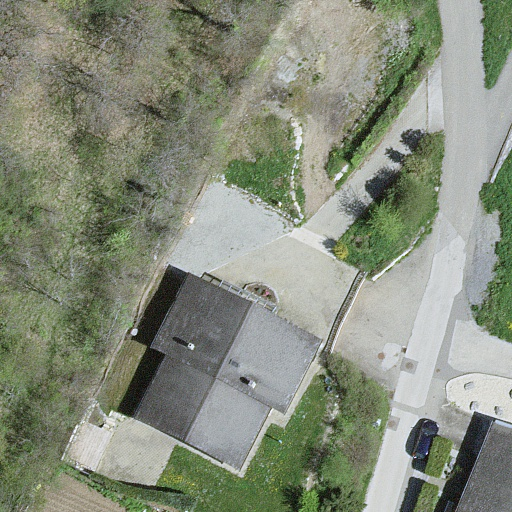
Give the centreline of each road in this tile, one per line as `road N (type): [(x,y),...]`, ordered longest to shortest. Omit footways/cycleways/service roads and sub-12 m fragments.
road 1 (residential): [(367,511),(441,285),(458,114),(451,0)]
road 2 (track): [(511,92),(454,202)]
